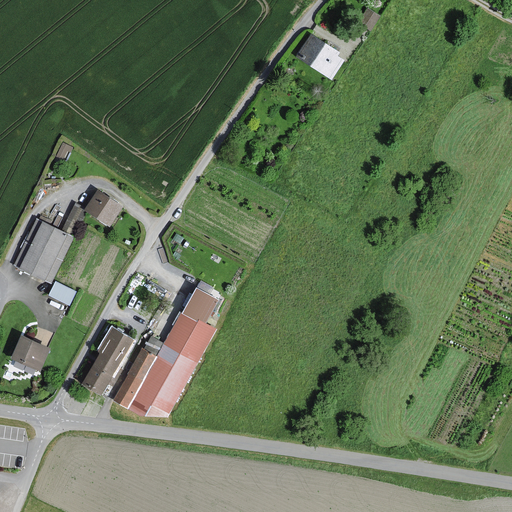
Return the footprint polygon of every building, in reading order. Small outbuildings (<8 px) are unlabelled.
[(381,18),(367,9),(356,25),(371,34),(381,18)] [(301,58),(331,76),(341,60),(335,57),(337,53),(313,38),(301,58)] [(121,206),(99,192),(88,209),(110,223),(121,206)] [(85,214),(71,207),(60,231),(37,220),(16,264),(53,281),(85,214)] [(75,290),(57,282),(52,295),(70,302),(75,290)] [(144,349),(115,401),(126,408),(140,416),(168,417),(218,329),(206,323),(219,300),(197,287),(182,313),(180,313),(156,356),(144,349)] [(114,331),(85,383),(88,385),(103,394),(125,355),(133,341),(114,331)] [(22,337),(13,358),(40,370),(49,349),(22,337)]
